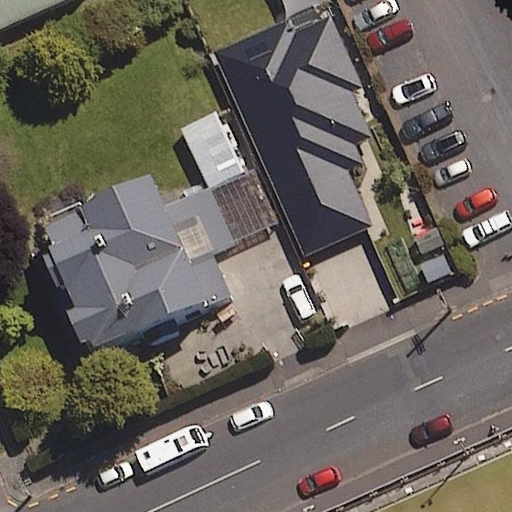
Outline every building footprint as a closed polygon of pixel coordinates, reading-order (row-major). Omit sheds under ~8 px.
[(0,0),(0,50),(101,7),(98,0),(0,0)] [(333,9),(328,0),(285,0),(297,25),(333,9)] [(298,35),(224,67),(314,269),(380,240),(355,184),(372,177),(364,158),(381,151),(361,106),(371,102),(339,30),(303,46),(298,35)] [(171,208),(64,255),(76,283),(66,288),(80,321),(87,318),(98,343),(89,347),(103,379),(111,376),(114,384),(227,334),(171,208)] [(453,252),(420,267),(432,294),(465,280),(453,252)]
